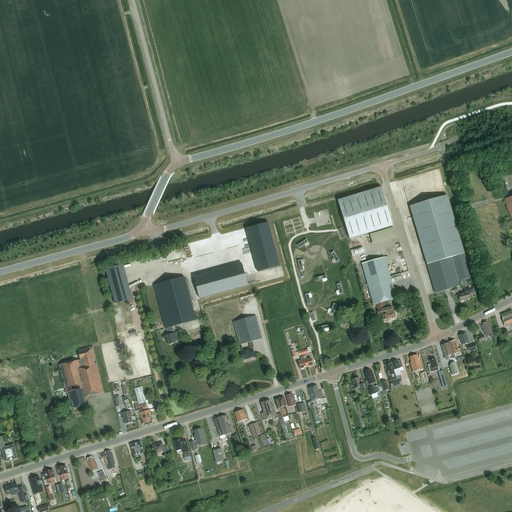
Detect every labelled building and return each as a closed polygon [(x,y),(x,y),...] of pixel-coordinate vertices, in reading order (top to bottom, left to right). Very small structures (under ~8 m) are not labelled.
[(393,226),(381,187),(338,200),(350,239),(393,226)] [(410,206),(427,264),(435,293),(460,286),(458,281),(472,278),(447,195),(410,206)] [(268,223),(246,229),(258,272),(280,266),(268,223)] [(395,227),(371,233),(374,243),(397,236),(395,227)] [(306,239),(297,245),(299,248),(308,242),(306,239)] [(333,251),(330,253),(336,263),(339,261),(333,251)] [(385,257),(362,264),(373,305),(376,304),(383,302),(387,301),(396,298),(388,267),(387,265),(385,257)] [(242,264),(204,274),(210,296),(248,285),(242,264)] [(123,265),(106,269),(115,304),(133,299),(123,265)] [(172,326),(195,320),(184,277),(153,285),(165,329),(166,328),(168,335),(166,335),(169,345),(175,343),(175,342),(178,341),(175,333),(174,333),(172,326)] [(460,302),(470,299),(470,296),(475,295),(473,287),(467,289),(468,291),(458,294),(460,302)] [(383,302),(376,304),(378,310),(377,311),(378,315),(379,319),(382,318),(383,320),(389,319),(389,318),(395,316),(394,312),(393,312),(392,307),(385,309),(385,307),(383,302)] [(511,326),(511,310),(501,315),(503,320),(502,320),(504,326),(511,323),(511,326)] [(256,316),(234,322),(240,345),(249,343),(252,342),(262,339),(256,316)] [(497,343),(496,337),(489,322),(487,323),(487,321),(482,323),(483,325),(481,326),(486,335),(490,333),(492,337),(493,337),(495,344),(497,343)] [(499,337),(501,341),(511,336),(511,334),(511,332),(504,335),(504,334),(508,332),(507,329),(503,331),(502,330),(499,331),(501,336),(499,337)] [(469,343),(466,333),(458,336),(462,345),(469,343)] [(483,335),(477,337),(480,343),(486,341),(483,335)] [(456,358),(455,354),(459,352),(455,340),(449,342),(451,349),(450,349),(452,355),(453,359),(456,358)] [(250,348),(240,351),(243,360),(255,357),(253,348),(254,348),(252,342),(249,343),(250,348)] [(448,356),(452,355),(450,349),(451,349),(449,342),(441,345),(446,360),(449,358),(448,356)] [(475,344),(467,347),(469,352),(477,350),(477,349),(476,345),(475,346),(475,344)] [(85,397),(103,393),(93,347),(78,350),(80,360),(60,365),(66,393),(68,392),(70,401),(72,400),(74,409),(87,406),(85,397)] [(307,359),(306,355),(303,356),(307,367),(313,365),(311,358),(307,359)] [(413,372),(422,369),(419,359),(418,359),(417,355),(410,357),(411,362),(410,362),(413,372)] [(300,369),(307,367),(303,356),(300,357),(302,361),(298,362),(300,369)] [(438,367),(435,359),(429,360),(430,364),(428,365),(430,373),(439,370),(438,367)] [(400,368),(402,367),(401,360),(396,362),(396,360),(391,362),(396,376),(401,375),(399,368),(400,368)] [(451,363),(450,366),(453,375),(459,374),(458,372),(455,362),(451,363)] [(392,375),(395,374),(391,363),(385,365),(386,369),(388,376),(388,379),(393,378),(392,375)] [(370,371),(370,370),(365,371),(366,373),(365,373),(367,380),(367,381),(365,381),(368,389),(370,395),(375,394),(375,393),(374,387),(373,383),(375,382),(371,371),(370,371)] [(442,371),(438,372),(442,384),(447,383),(443,370),(442,371)] [(425,372),(419,374),(421,379),(423,378),(424,383),(428,382),(425,372)] [(364,383),(361,384),(359,377),(352,379),(355,389),(359,388),(360,392),(366,390),(364,383)] [(387,381),(381,383),(383,391),(389,389),(387,381)] [(321,398),(323,398),(321,391),(319,391),(317,385),(308,388),(312,401),(316,400),(321,398)] [(288,404),(289,407),(296,405),(298,413),(302,412),(300,404),(296,405),(294,395),(292,396),(291,394),(286,395),(288,404)] [(286,417),(288,416),(289,416),(286,406),(287,406),(284,398),(280,399),(280,401),(281,401),(282,403),(281,403),(284,412),(285,412),(286,417)] [(283,418),(286,417),(285,412),(284,412),(281,403),(282,403),(281,401),(280,401),(280,399),(276,400),(278,408),(279,408),(281,413),(277,414),(279,421),(281,421),(283,420),(284,420),(283,418)] [(263,420),(276,416),(273,406),(271,406),(269,400),(261,403),(264,413),(261,414),(263,420)] [(146,402),(134,405),(136,411),(147,408),(146,402)] [(315,405),(310,406),(314,419),(316,424),(320,423),(318,417),(319,417),(315,405)] [(144,426),(153,423),(151,415),(150,410),(140,412),(142,418),(144,426)] [(243,410),(235,413),(238,422),(239,425),(243,424),(244,423),(243,421),(247,419),(245,413),(244,414),(243,410)] [(125,424),(133,422),(131,417),(132,417),(131,411),(122,413),(123,419),(124,419),(125,424)] [(227,434),(231,433),(226,415),(221,417),(222,421),(223,424),(224,424),(227,434)] [(220,436),(227,434),(224,424),(223,424),(222,421),(221,417),(214,419),(220,436)] [(253,437),(261,435),(257,423),(249,425),(253,437)] [(196,441),(191,442),(193,450),(196,450),(195,446),(197,445),(206,443),(204,433),(203,433),(201,429),(195,430),(196,435),(195,435),(196,441)] [(6,462),(17,459),(14,445),(6,447),(3,436),(0,436),(0,448),(2,448),(6,462)] [(183,453),(189,452),(187,443),(184,444),(182,439),(174,441),(177,451),(182,449),(183,453)] [(139,462),(142,461),(141,456),(139,457),(138,454),(144,453),(141,442),(131,445),(134,455),(136,462),(137,464),(140,463),(139,462)] [(162,442),(154,445),(155,450),(156,454),(159,453),(159,452),(164,451),(162,442)] [(216,463),(225,460),(221,448),(213,451),(216,463)] [(114,465),(115,465),(112,452),(111,452),(110,450),(105,452),(106,454),(102,455),(103,459),(105,458),(108,470),(115,468),(114,465)] [(91,472),(98,469),(94,457),(92,458),(92,457),(87,458),(88,460),(87,460),(91,472)] [(62,481),(65,480),(61,467),(57,468),(59,476),(60,476),(62,481)] [(49,485),(52,484),(48,471),(44,472),(46,480),(48,480),(49,485)] [(102,484),(105,483),(106,487),(110,486),(108,482),(107,482),(104,472),(98,474),(102,484)] [(31,479),(30,479),(34,491),(43,489),(39,476),(31,479)] [(16,483),(5,487),(7,495),(19,491),(20,494),(19,495),(21,503),(27,501),(26,501),(29,500),(27,496),(25,496),(22,487),(18,488),(16,483)]
